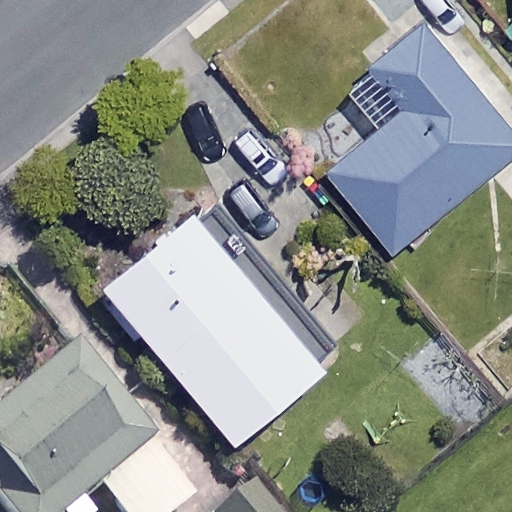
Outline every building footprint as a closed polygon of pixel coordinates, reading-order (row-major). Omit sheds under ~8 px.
[(511,160),(511,115),(434,20),(355,84),(390,127),(338,169),(404,250),(511,160)] [(346,365),(219,209),(130,282),(258,438),(346,365)] [(82,511),(158,453),(83,359),(0,424),(0,507),(3,511),(82,511)] [(187,511),(189,510),(153,464),(108,500),(117,511),(187,511)] [(273,511),(263,498),(244,511),(273,511)]
